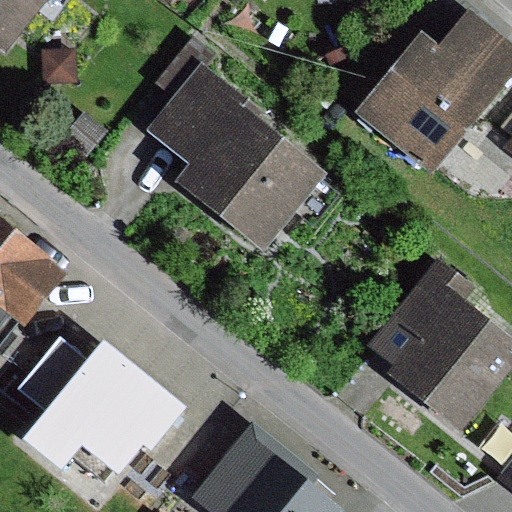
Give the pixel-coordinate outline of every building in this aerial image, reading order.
[(0,0),(0,52),(6,57),(51,0),(0,0)] [(356,113),(431,175),(511,77),(511,45),(471,9),(439,47),(420,32),(356,113)] [(186,165),(171,183),(263,256),(329,173),(261,119),(267,113),(210,67),(218,58),(194,39),(157,85),(173,98),(145,132),(186,165)] [(77,48),(42,49),(43,85),(78,84),(77,48)] [(109,132),(85,113),(63,140),(87,159),(109,132)] [(0,218),(0,348),(19,323),(26,328),(70,273),(0,218)] [(415,335),(386,372),(462,433),(511,369),(511,336),(466,300),(476,287),(439,258),(393,317),(415,335)] [(187,406),(101,339),(23,440),(63,471),(84,445),(121,474),(144,444),(153,451),(187,406)] [(253,421),(191,498),(208,511),(347,511),(348,511),(291,465),(297,457),(253,421)] [(511,461),(498,479),(511,490),(511,461)]
